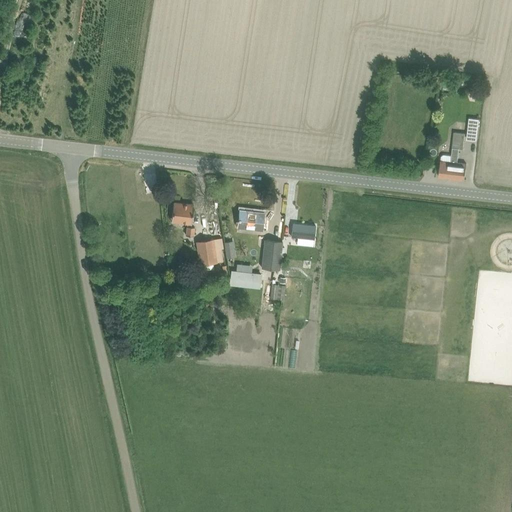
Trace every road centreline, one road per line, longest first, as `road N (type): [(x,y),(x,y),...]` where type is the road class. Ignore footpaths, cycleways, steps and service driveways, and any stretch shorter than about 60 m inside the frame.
road 1 (tertiary): [(511,197),(69,147)]
road 2 (unclassified): [(136,511),(89,300),(69,147)]
